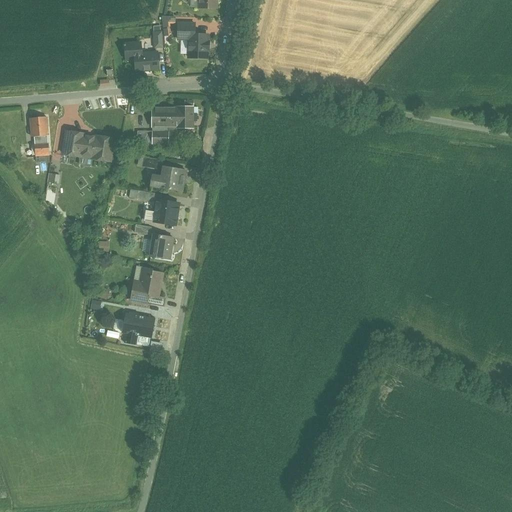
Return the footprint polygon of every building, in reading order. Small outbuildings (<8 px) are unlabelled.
[(198,0),(199,9),(216,10),(216,0),(198,0)] [(195,24),(178,23),(178,39),(190,39),(190,35),(195,35),(195,24)] [(162,47),(161,32),(154,33),(155,48),(162,47)] [(207,42),(207,35),(195,35),(190,35),(190,39),(189,58),(207,58),(207,50),(208,50),(209,42),(207,42)] [(140,43),(122,45),(123,47),(125,47),(126,56),(135,56),(135,55),(141,54),(140,43)] [(157,53),(141,54),(135,55),(135,56),(136,72),(158,70),(157,53)] [(168,128),(176,128),(176,108),(152,108),(152,132),(145,132),(145,144),(168,145),(168,128)] [(176,108),(176,128),(193,128),(193,108),(176,108)] [(46,117),(31,119),(32,137),(35,137),(35,144),(49,143),(46,117)] [(67,132),(63,154),(93,158),(95,161),(99,161),(102,160),(111,162),(114,140),(67,132)] [(49,143),(35,144),(36,157),(51,156),(50,143),(49,143)] [(160,160),(143,157),(142,167),(146,168),(147,164),(159,166),(160,160)] [(186,170),(161,166),(161,167),(166,168),(164,178),(152,176),(150,177),(149,184),(150,187),(182,192),(186,170)] [(48,174),(45,204),(57,205),(60,176),(48,174)] [(155,193),(138,191),(137,199),(154,202),(155,193)] [(179,204),(157,200),(157,201),(159,201),(157,212),(155,212),(153,222),(175,225),(177,216),(176,216),(178,204),(179,204)] [(153,222),(155,212),(146,211),(144,220),(153,222)] [(152,227),(136,225),(135,233),(150,235),(152,227)] [(169,260),(173,238),(155,235),(152,257),(169,260)] [(153,272),(143,270),(140,283),(139,293),(148,295),(158,297),(163,274),(153,272)] [(131,300),(147,303),(148,295),(139,293),(140,283),(134,282),(131,300)] [(158,297),(148,295),(147,303),(147,304),(164,307),(165,298),(158,297)] [(120,317),(128,318),(129,310),(122,309),(120,317)] [(127,319),(143,322),(145,311),(129,309),(129,310),(128,318),(127,319)] [(159,337),(163,314),(145,311),(143,322),(141,333),(159,337)]
